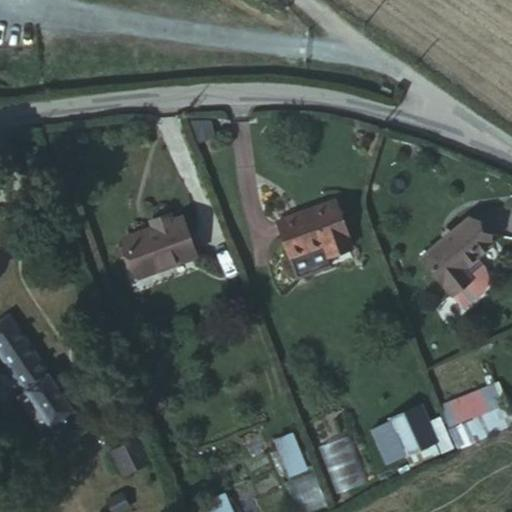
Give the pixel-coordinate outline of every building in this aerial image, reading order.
[(105,246),(172,237),(166,195),(148,195),(147,185),(129,187),(130,199),(98,203),(105,246)] [(449,186),(401,230),(449,282),(468,264),(474,252),(470,239),(460,229),(475,215),(449,186)] [(323,257),(341,248),(318,201),(264,226),(292,282),(327,266),(323,257)] [(92,422),(13,308),(0,317),(0,338),(31,384),(22,389),(45,423),(53,417),(68,437),(92,422)] [(511,383),(511,356),(497,364),(489,348),(436,376),(455,412),(511,383)] [(413,378),(382,392),(383,393),(399,428),(430,414),(413,378)] [(399,428),(383,393),(365,402),(381,437),(399,428)] [(156,457),(141,426),(117,436),(132,468),(156,457)] [(292,430),(271,439),(286,477),(307,469),(292,430)] [(319,444),(333,491),(364,483),(351,435),(319,444)] [(195,504),(198,511),(233,511),(225,491),(195,504)]
